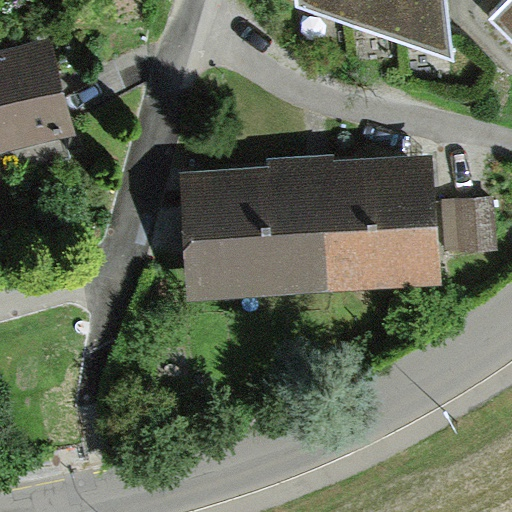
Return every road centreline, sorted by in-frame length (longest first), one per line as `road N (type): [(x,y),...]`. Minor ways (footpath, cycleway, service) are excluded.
road 1 (residential): [(511,321),(359,417),(260,459),(59,511)]
road 2 (residential): [(196,0),(122,255),(83,288),(0,317)]
road 3 (unknown): [(109,500),(84,430),(104,306),(122,255)]
